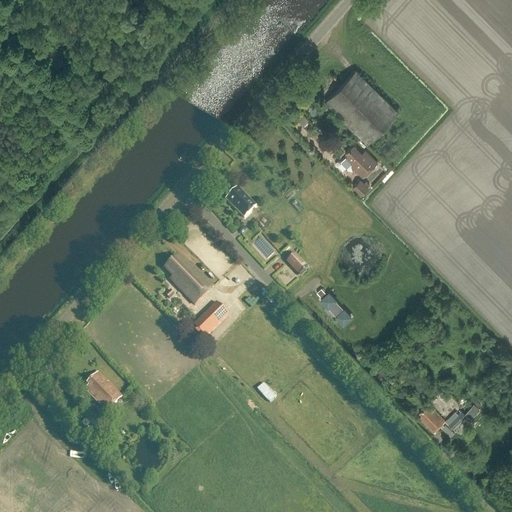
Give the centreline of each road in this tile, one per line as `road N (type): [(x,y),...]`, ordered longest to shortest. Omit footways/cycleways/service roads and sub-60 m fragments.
road 1 (unclassified): [(493,511),(182,190)]
road 2 (unclassified): [(0,265),(237,0)]
road 3 (tertiary): [(0,395),(182,190)]
road 4 (tertiary): [(182,190),(350,0)]
